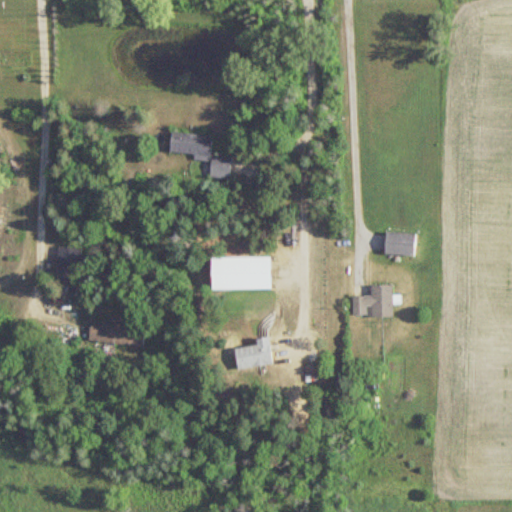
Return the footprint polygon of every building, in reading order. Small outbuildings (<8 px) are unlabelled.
[(211,160),(214,137),(173,132),(171,155),(211,160)] [(231,157),(212,157),(212,179),(231,179),(231,157)] [(415,256),(417,234),(387,232),(385,253),(415,256)] [(56,281),(79,283),(82,249),(59,247),(56,281)] [(354,296),(354,317),(393,317),(393,285),(371,285),(371,296),(354,296)] [(144,348),(146,327),(92,321),(90,341),(144,348)] [(274,368),(272,347),(237,349),(238,371),(274,368)]
